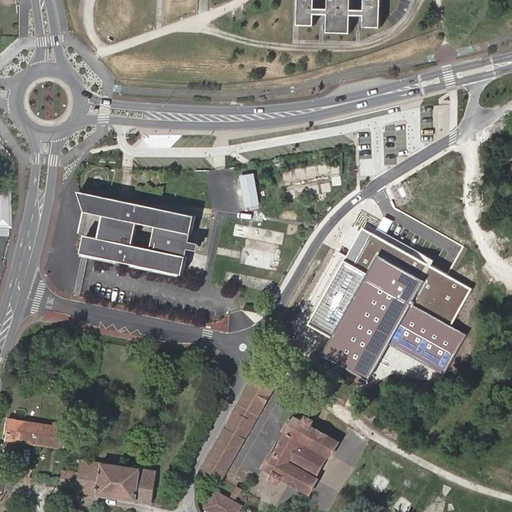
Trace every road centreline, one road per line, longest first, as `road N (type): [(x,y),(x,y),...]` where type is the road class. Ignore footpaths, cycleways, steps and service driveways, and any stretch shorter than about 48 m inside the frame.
road 1 (residential): [(15,296),(255,348),(343,209),(465,131),(481,69)]
road 2 (tertiary): [(481,69),(248,117),(80,105)]
road 3 (unknown): [(88,269),(227,307),(236,319),(231,343)]
road 4 (secondary): [(46,133),(40,201),(15,296)]
